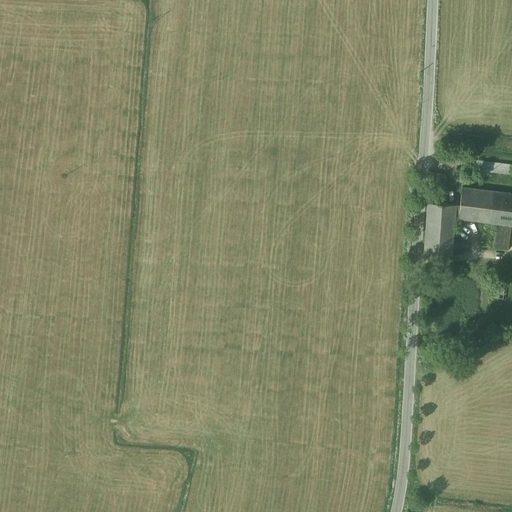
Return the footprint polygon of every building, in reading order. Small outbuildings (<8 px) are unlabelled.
[(511,164),(473,160),(471,168),(471,169),(511,174),(511,164)] [(442,174),(429,172),(429,179),(441,181),(442,174)] [(511,192),(462,186),(460,204),(458,217),(496,223),(493,247),(508,249),(511,224),(511,192)] [(460,204),(427,202),(423,252),(452,254),(455,216),(458,217),(460,204)] [(505,281),(497,279),(494,298),(503,299),(505,281)]
